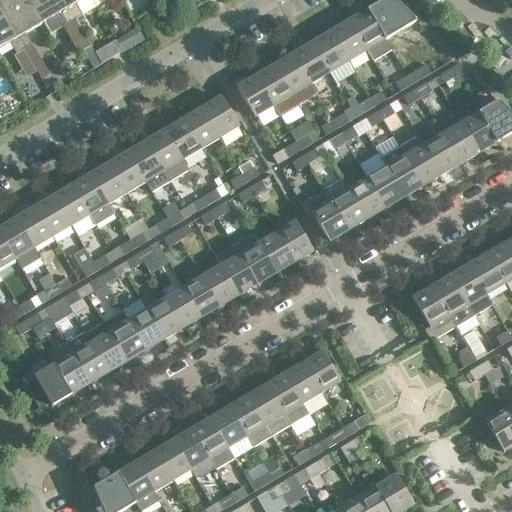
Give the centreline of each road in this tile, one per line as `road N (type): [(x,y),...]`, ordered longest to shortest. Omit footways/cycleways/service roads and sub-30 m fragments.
road 1 (residential): [(511,187),(27,475),(42,511)]
road 2 (residential): [(0,162),(272,0)]
